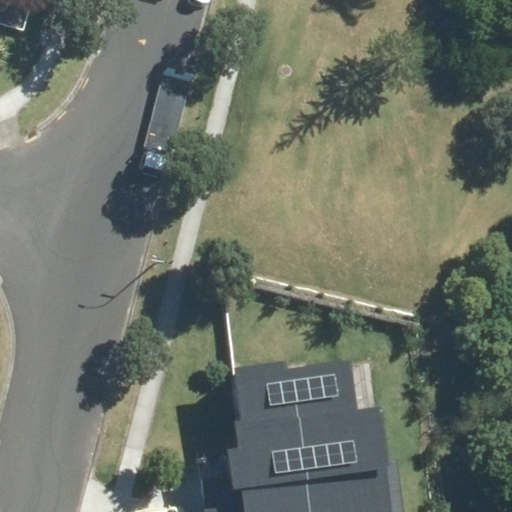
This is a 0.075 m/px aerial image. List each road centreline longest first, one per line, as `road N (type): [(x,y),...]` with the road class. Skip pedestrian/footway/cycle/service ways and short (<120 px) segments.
road 1 (residential): [(24,511),(102,220)]
road 2 (residential): [(102,220),(156,0)]
